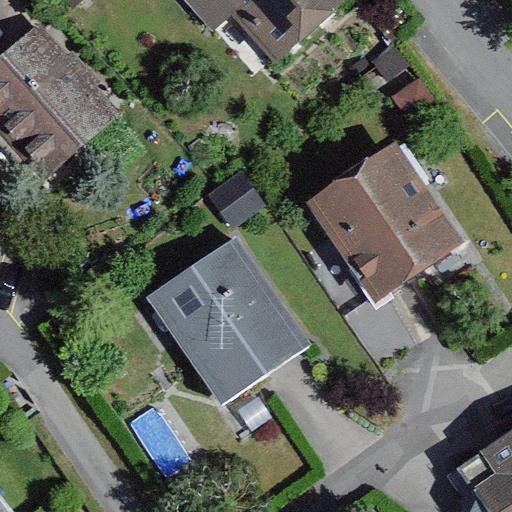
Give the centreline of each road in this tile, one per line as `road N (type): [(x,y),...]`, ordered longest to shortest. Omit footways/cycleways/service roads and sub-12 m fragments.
road 1 (residential): [(318,511),(486,392)]
road 2 (residential): [(511,91),(433,0)]
